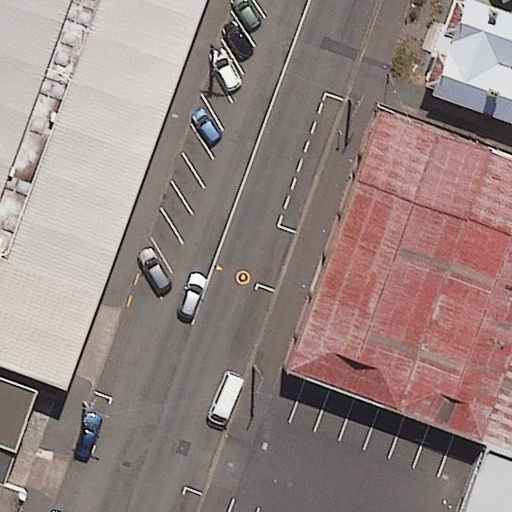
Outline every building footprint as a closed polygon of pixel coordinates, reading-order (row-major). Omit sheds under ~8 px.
[(0,0),(0,359),(65,383),(203,0),(0,0)] [(511,12),(477,0),(457,0),(426,90),(511,120),(511,12)] [(511,148),(379,101),(284,368),(488,440),(511,448),(511,148)] [(0,372),(0,511),(16,511),(25,489),(3,481),(38,386),(0,372)] [(511,511),(511,448),(488,440),(461,511),(511,511)]
